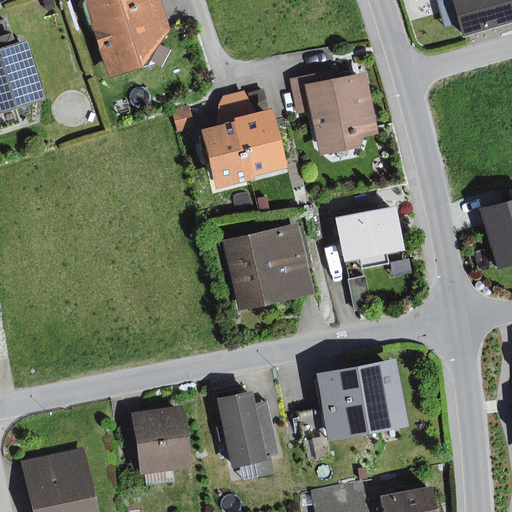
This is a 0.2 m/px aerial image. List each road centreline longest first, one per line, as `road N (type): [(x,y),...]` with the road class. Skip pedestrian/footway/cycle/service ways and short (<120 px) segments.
road 1 (residential): [(0,404),(457,319)]
road 2 (residential): [(380,0),(405,76),(457,319)]
road 3 (residential): [(457,319),(479,511)]
